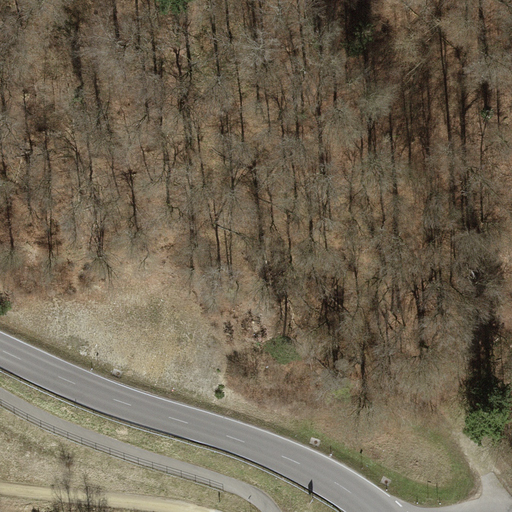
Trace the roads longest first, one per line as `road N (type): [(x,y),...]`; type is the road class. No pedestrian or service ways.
road 1 (secondary): [(0,351),(115,403),(316,471),(378,511)]
road 2 (track): [(502,511),(483,459),(449,418),(444,381),(482,336),(511,319)]
road 3 (track): [(175,511),(0,493)]
